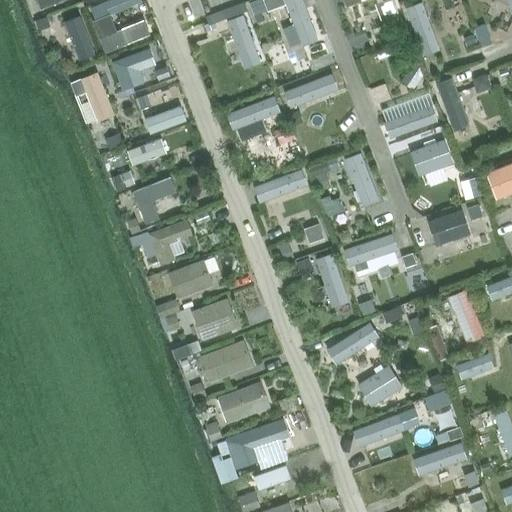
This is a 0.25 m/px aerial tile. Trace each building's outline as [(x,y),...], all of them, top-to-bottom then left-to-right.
[(36,0),(40,10),(64,0),(36,0)] [(117,30),(112,16),(142,4),(140,0),(110,0),(90,8),(106,49),(149,33),(143,19),(117,30)] [(284,0),(304,47),(320,41),(303,0),(284,0)] [(406,8),(426,56),(442,50),(422,1),(406,8)] [(226,20),(245,68),(261,62),(242,13),(226,20)] [(63,21),(78,60),(95,53),(80,14),(63,21)] [(115,61),(125,87),(143,80),(138,69),(156,62),(150,47),(115,61)] [(81,77),(98,120),(114,114),(97,70),(81,77)] [(285,91),(291,105),(337,87),(332,73),(285,91)] [(435,82),(454,131),(470,125),(450,76),(435,82)] [(227,113),(232,128),(279,110),(273,95),(227,113)] [(144,119),(150,133),(185,119),(180,105),(144,119)] [(385,123),(391,137),(437,119),(432,105),(385,123)] [(128,150),(134,164),(166,152),(161,138),(128,150)] [(410,152),(419,175),(452,162),(443,139),(410,152)] [(343,159),(363,207),(378,201),(359,152),(343,159)] [(511,161),(486,172),(497,199),(511,192),(511,161)] [(255,186),(260,201),(307,183),(301,168),(255,186)] [(133,192),(144,222),(158,216),(152,200),(177,191),(171,177),(133,192)] [(427,221),(437,244),(469,231),(460,208),(427,221)] [(148,233),(160,263),(174,258),(168,242),(192,233),(187,219),(148,233)] [(342,251),(348,265),(394,247),(388,233),(342,251)] [(315,259),(335,308),(351,302),(331,253),(315,259)] [(168,272),(177,297),(213,284),(204,259),(168,272)] [(511,276),(486,286),(492,300),(511,292),(511,276)] [(192,311),(201,336),(237,323),(227,298),(192,311)] [(201,357),(210,381),(253,365),(244,341),(201,357)] [(455,365),(461,379),(494,367),(488,353),(455,365)] [(218,397),(227,421),(270,405),(261,380),(218,397)] [(354,431),(360,446),(420,423),(414,407),(354,431)] [(492,418),(507,456),(511,454),(511,426),(507,412),(492,418)] [(225,438),(236,467),(254,461),(249,448),(282,436),(277,420),(225,438)] [(414,458),(420,473),(468,456),(463,441),(414,458)] [(253,476),(257,488),(290,477),(286,465),(253,476)] [(511,485),(501,490),(506,504),(511,501),(511,485)] [(489,511),(485,499),(471,504),(474,511),(489,511)] [(261,511),(292,511),(289,502),(261,511)]
